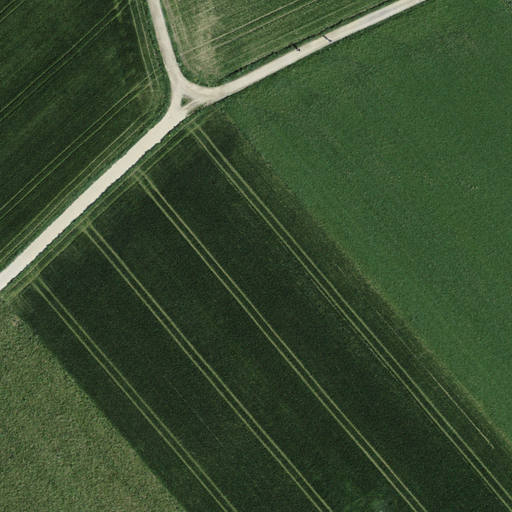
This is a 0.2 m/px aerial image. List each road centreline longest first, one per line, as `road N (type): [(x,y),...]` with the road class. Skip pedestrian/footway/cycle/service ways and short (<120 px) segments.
road 1 (track): [(433,0),(182,116)]
road 2 (track): [(0,293),(182,116)]
road 3 (track): [(182,116),(148,0)]
